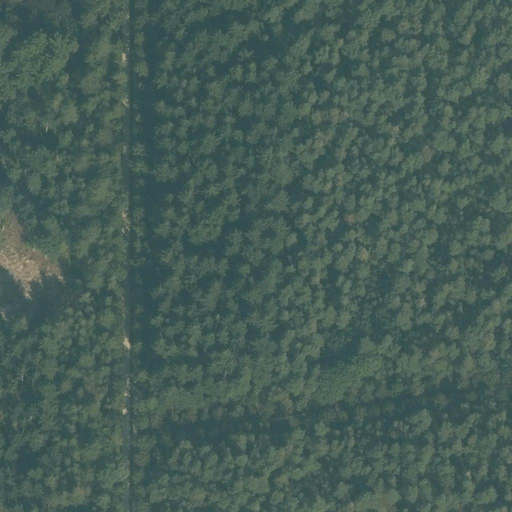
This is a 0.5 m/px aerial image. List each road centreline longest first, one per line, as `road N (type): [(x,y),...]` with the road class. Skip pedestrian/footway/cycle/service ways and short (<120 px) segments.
road 1 (track): [(125,0),(125,511)]
road 2 (track): [(134,432),(511,386)]
road 3 (track): [(11,0),(134,18)]
